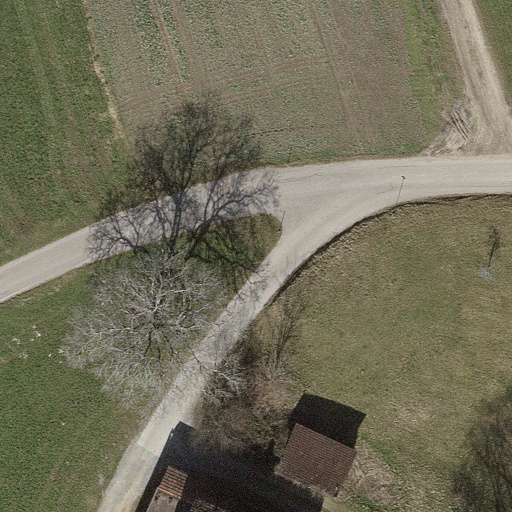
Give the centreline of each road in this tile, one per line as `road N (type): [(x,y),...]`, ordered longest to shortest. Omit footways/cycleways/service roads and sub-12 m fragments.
road 1 (unclassified): [(511,177),(260,192),(143,222),(0,286)]
road 2 (track): [(124,511),(155,448),(287,255),(372,181)]
road 3 (track): [(511,158),(462,0)]
